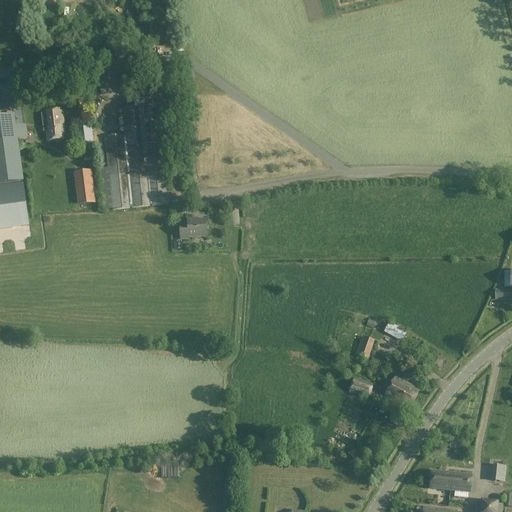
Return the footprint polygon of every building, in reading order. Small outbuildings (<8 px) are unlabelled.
[(125,135),(105,137),(112,211),(130,209),(135,208),(135,209),(150,207),(152,206),(152,207),(170,205),(160,105),(122,108),(125,135)] [(89,110),(88,121),(98,125),(104,116),(99,107),(89,110)] [(62,110),(43,112),(47,142),(66,139),(62,110)] [(15,128),(14,116),(0,118),(0,184),(23,181),(17,140),(27,138),(25,127),(15,128)] [(92,126),(74,128),(77,147),(94,144),(92,126)] [(188,225),(180,226),(181,240),(189,239),(189,238),(207,237),(206,221),(195,221),(195,219),(187,220),(188,225)] [(511,290),(495,290),(496,301),(511,301),(511,290)] [(387,320),(382,330),(391,335),(397,325),(387,320)] [(396,326),(392,336),(401,339),(405,329),(396,326)] [(363,337),(356,356),(368,361),(375,342),(363,337)] [(378,367),(376,373),(382,375),(384,369),(378,367)] [(354,378),(349,394),(368,400),(373,385),(354,378)] [(396,378),(384,398),(408,412),(420,391),(396,378)] [(394,415),(390,422),(400,428),(404,421),(394,415)] [(494,466),(492,482),(505,483),(506,467),(495,466),(494,466)] [(432,472),(431,489),(450,491),(452,474),(432,472)] [(452,474),(450,491),(469,493),(471,476),(452,474)] [(502,511),(503,505),(476,502),(474,511),(502,511)]
